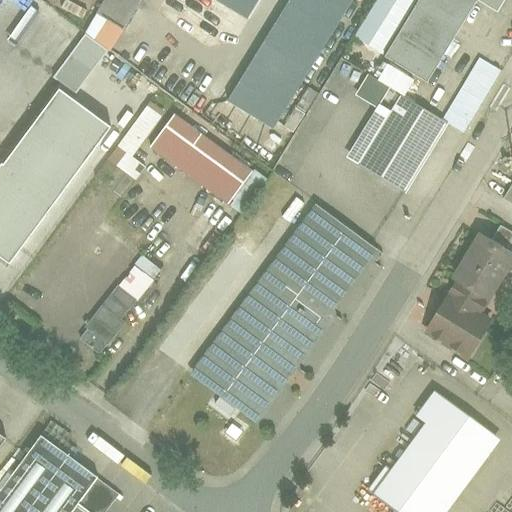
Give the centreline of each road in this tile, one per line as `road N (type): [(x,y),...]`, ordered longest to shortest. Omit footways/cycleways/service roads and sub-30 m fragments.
road 1 (residential): [(240,511),(347,371),(511,104)]
road 2 (residential): [(0,351),(216,511)]
